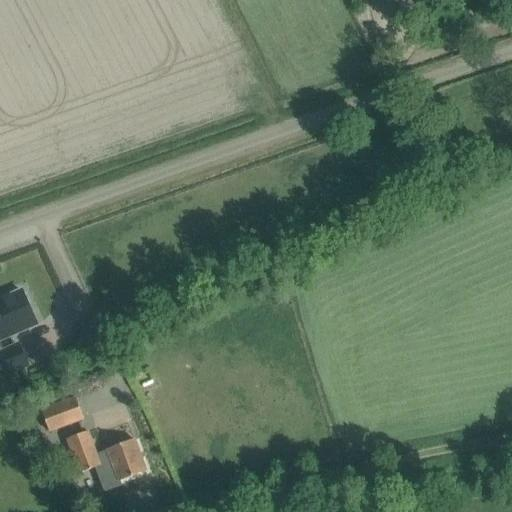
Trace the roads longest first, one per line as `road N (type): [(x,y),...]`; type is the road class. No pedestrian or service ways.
road 1 (unclassified): [(0,231),(511,53)]
road 2 (unknown): [(35,219),(185,511)]
road 3 (track): [(227,511),(511,452)]
